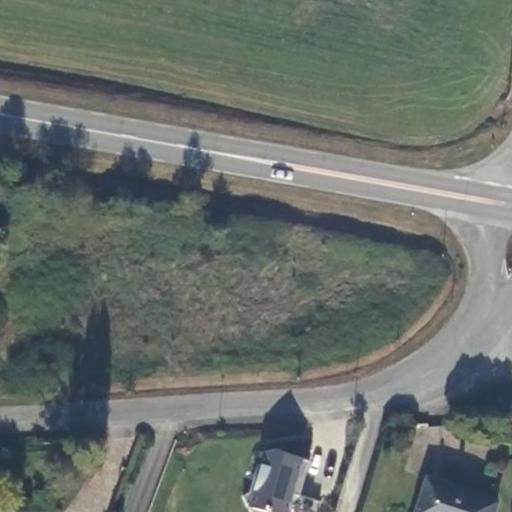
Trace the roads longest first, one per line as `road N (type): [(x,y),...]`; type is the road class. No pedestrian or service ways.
road 1 (tertiary): [(0,420),(324,403),(372,393)]
road 2 (primary): [(511,200),(205,148)]
road 3 (primary): [(205,148),(491,211)]
road 4 (primary): [(205,148),(0,112)]
road 5 (tertiary): [(372,393),(450,360),(490,308)]
road 6 (residential): [(372,393),(345,511)]
